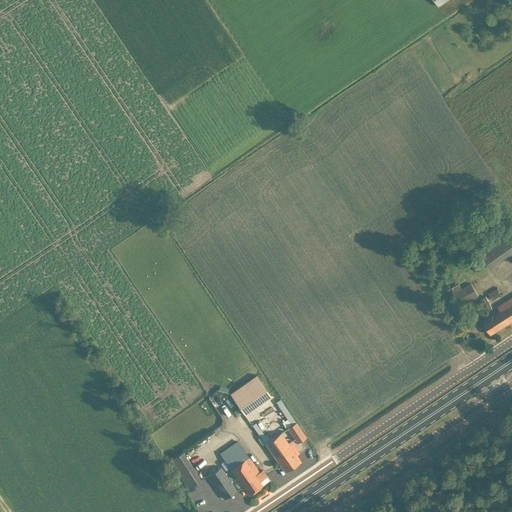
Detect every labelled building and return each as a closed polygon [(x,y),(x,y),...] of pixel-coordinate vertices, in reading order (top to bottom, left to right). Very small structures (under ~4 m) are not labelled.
[(478,251),(490,268),(511,253),(511,244),(504,233),(478,251)] [(452,287),(462,305),(479,296),(471,282),(461,288),(459,283),(452,287)] [(496,288),(488,293),(492,300),(501,295),(496,288)] [(483,321),(491,334),(511,320),(511,297),(498,306),(501,310),(483,321)] [(271,395),(256,374),(230,393),(244,414),(271,395)] [(238,408),(233,411),(237,416),(242,412),(238,408)] [(288,428),(298,443),(306,437),(296,422),(288,428)] [(279,463),(285,471),(301,461),(295,453),(281,433),(265,444),(279,463)] [(221,453),(249,494),(262,485),(260,481),(267,476),(262,470),(259,472),(238,441),(221,453)] [(169,460),(188,488),(201,480),(182,452),(169,460)] [(219,491),(225,499),(237,490),(231,482),(221,467),(208,475),(219,491)]
